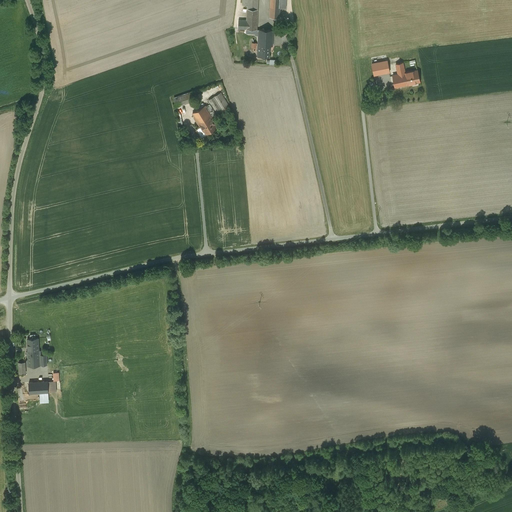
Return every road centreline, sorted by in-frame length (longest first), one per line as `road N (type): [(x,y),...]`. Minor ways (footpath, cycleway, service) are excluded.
road 1 (unclassified): [(9,298),(174,258),(511,217)]
road 2 (unclassified): [(9,298),(12,201),(43,71),(27,0)]
road 3 (unclassified): [(21,511),(9,298)]
